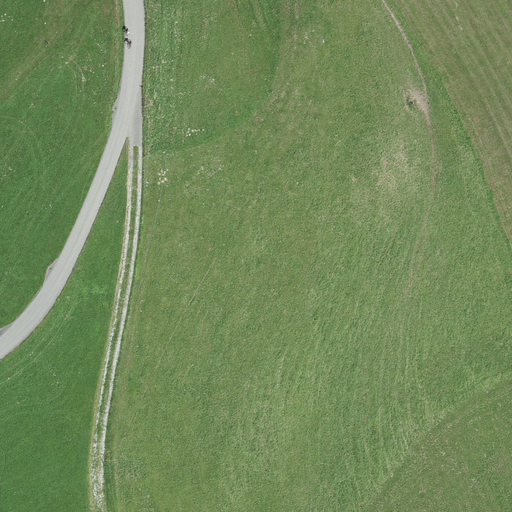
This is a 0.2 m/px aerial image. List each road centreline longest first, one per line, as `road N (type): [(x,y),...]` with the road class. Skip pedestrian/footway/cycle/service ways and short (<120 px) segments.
road 1 (track): [(104,485),(107,393),(132,226),(130,87)]
road 2 (unclassified): [(0,347),(47,300),(117,140),(133,61),(132,0)]
